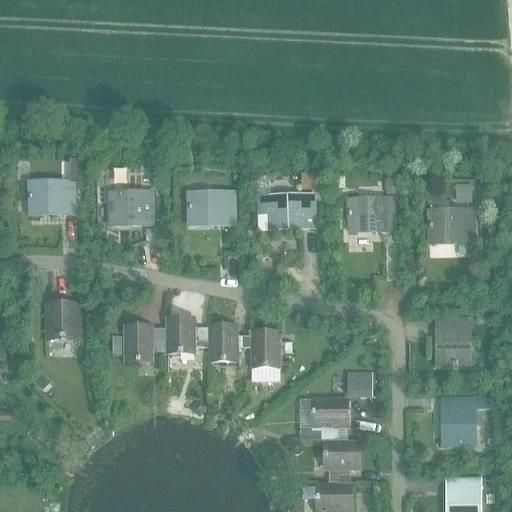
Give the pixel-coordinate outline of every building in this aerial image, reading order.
[(71,162),(71,179),(81,179),(81,161),(71,162)] [(318,174),(301,174),(302,193),(319,192),(318,174)] [(395,182),(383,182),(384,194),(396,194),(395,182)] [(30,184),(31,216),(75,216),(75,184),(30,184)] [(473,204),(472,186),(456,186),(456,205),(473,204)] [(110,195),(111,227),(154,226),(154,194),(110,195)] [(190,196),(191,228),(235,227),(234,195),(190,196)] [(270,199),(270,231),(315,230),(314,198),(270,199)] [(349,202),(350,234),(395,232),(394,201),(349,202)] [(430,213),(431,245),(474,244),(473,212),(430,213)] [(47,309),(47,339),(79,338),(79,309),(47,309)] [(476,322),(488,322),(488,314),(476,314),(476,322)] [(209,352),(209,331),(195,331),(194,320),(167,321),(167,332),(167,356),(195,356),(195,352),(209,352)] [(437,322),(437,366),(469,366),(469,321),(437,322)] [(252,351),(252,339),(237,339),(237,328),(209,329),(209,331),(209,352),(209,364),(238,363),(237,351),(252,351)] [(167,356),(167,332),(153,332),(153,329),(125,329),(125,335),(113,335),(113,360),(125,360),(125,364),(153,364),(153,356),(167,356)] [(252,334),(252,339),(252,351),(252,369),(280,369),(280,357),(295,357),(295,345),(280,345),(280,334),(252,334)] [(251,380),(251,363),(242,363),(242,380),(251,380)] [(473,398),(473,401),(474,408),(478,408),(478,410),(490,410),(490,397),(473,398)] [(441,402),(442,446),(474,445),(474,408),(473,401),(441,402)] [(312,429),(348,430),(348,402),(312,402),(312,429)] [(325,472),(360,472),(360,444),(325,444),(325,472)] [(496,492),(496,479),(482,479),(482,492),(496,492)] [(447,483),(447,511),(479,511),(479,482),(447,483)] [(317,511),(351,511),(352,486),(318,486),(317,511)]
